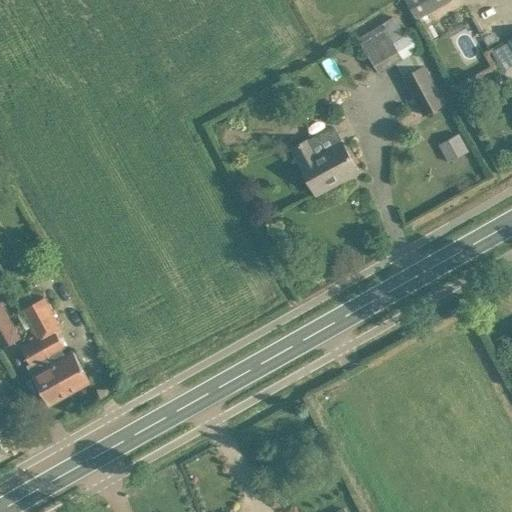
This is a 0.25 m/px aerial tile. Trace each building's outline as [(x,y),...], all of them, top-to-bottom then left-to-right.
[(405,0),(416,20),(451,0),(405,0)] [(357,36),(380,73),(397,63),(397,62),(420,49),(410,33),(406,35),(393,14),(357,36)] [(424,66),(403,77),(424,115),(445,103),(424,66)] [(496,76),(493,83),(496,89),(503,91),(509,89),(511,82),(509,76),(502,74),(496,76)] [(300,164),(306,176),(316,194),(358,171),(342,141),(334,127),(309,141),(308,139),(292,147),(300,163),(300,164)] [(38,338),(69,392),(90,380),(73,350),(65,355),(61,348),(65,346),(56,331),(61,328),(43,297),(22,309),(38,338)] [(0,346),(0,347),(20,337),(0,301),(0,346)] [(69,392),(38,338),(23,346),(32,362),(27,365),(49,404),(69,392)]
